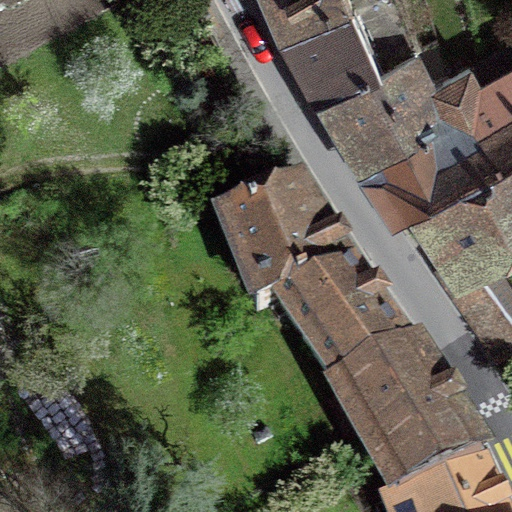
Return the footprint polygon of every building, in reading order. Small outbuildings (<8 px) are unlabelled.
[(273,0),(287,32),(352,2),(351,0),(273,0)] [(383,65),(415,49),(419,48),(399,0),(351,0),(352,2),(383,65)] [(383,65),(352,2),(287,32),(323,96),(384,67),(383,65)] [(511,41),(449,75),(450,77),(432,87),(447,119),(362,162),(399,217),(417,207),(511,158),(511,41)] [(432,87),(415,49),(383,65),(384,67),(323,96),(362,162),(447,119),(432,87)] [(511,158),(417,207),(452,258),(456,264),(488,248),(511,235),(511,158)] [(349,270),(299,185),(219,216),(257,310),(277,302),(276,299),(349,270)] [(435,269),(497,359),(511,347),(511,280),(488,248),(456,264),(452,258),(435,269)] [(334,385),(407,351),(349,270),(276,299),(277,302),(334,385)] [(430,382),(407,351),(334,385),(375,467),(396,501),(478,464),(462,430),(430,382)] [(396,501),(387,505),(389,511),(499,511),(478,464),(396,501)]
